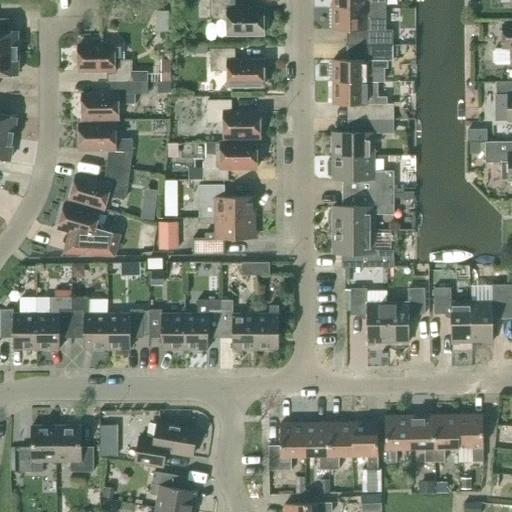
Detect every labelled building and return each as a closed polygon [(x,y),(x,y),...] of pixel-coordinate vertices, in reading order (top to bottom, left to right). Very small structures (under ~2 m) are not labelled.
[(228,34),(264,34),(264,8),(235,8),(235,0),(211,0),(211,18),(228,18),(228,34)] [(357,45),(394,45),(394,29),(386,29),(386,8),(333,8),(333,30),(357,30),(357,45)] [(156,11),(156,24),(169,24),(169,12),(156,11)] [(0,53),(18,53),(18,30),(6,30),(6,18),(0,17),(0,53)] [(511,64),(511,24),(503,25),(503,48),(496,48),(493,51),(493,61),(496,64),(511,65),(511,64)] [(132,81),(148,81),(148,70),(132,71),(132,60),(115,60),(115,44),(79,44),(79,71),(108,70),(108,82),(111,82),(132,81)] [(207,53),(207,45),(194,45),(194,53),(207,53)] [(333,60),(333,82),(378,82),(384,82),(385,68),(388,68),(388,60),(394,60),(394,45),(357,45),(357,60),(333,60)] [(228,86),(264,86),(264,59),(235,60),(235,48),(211,48),(211,70),(228,70),(228,86)] [(0,74),(18,75),(18,53),(0,53),(0,74)] [(161,59),(161,80),(171,80),(170,59),(161,59)] [(148,93),(148,81),(132,81),(111,82),(112,93),(82,93),(83,119),(119,119),(119,103),(136,103),(135,93),(148,93)] [(508,119),(511,118),(511,81),(497,81),(497,102),(508,102),(508,119)] [(394,103),(387,103),(387,96),(378,96),(378,82),(333,82),(333,104),(358,104),(358,118),(394,118),(394,103)] [(224,138),(260,138),(260,111),(232,112),(232,100),(208,100),(208,122),(224,122),(224,138)] [(0,136),(13,139),(17,117),(0,113),(0,136)] [(394,133),(394,118),(358,118),(358,132),(334,132),(334,155),(374,155),(374,133),(394,133)] [(116,139),(116,123),(80,123),(80,149),(109,149),(107,166),(130,169),(133,149),(133,138),(116,139)] [(469,127),(469,141),(480,141),(488,140),(488,127),(480,127),(469,127)] [(0,136),(0,158),(10,160),(13,139),(0,136)] [(486,162),(505,162),(505,179),(511,179),(511,141),(486,141),(486,162)] [(229,168),(258,168),(258,164),(260,162),(260,156),(257,154),(257,142),(206,142),(206,158),(205,158),(205,167),(188,168),(188,180),(229,179),(229,168)] [(481,152),(481,142),(470,142),(470,154),(481,154),(481,152)] [(178,157),(178,143),(168,143),(168,157),(178,157)] [(359,179),(359,193),(394,192),(394,171),(374,171),(374,155),(334,155),(334,159),(328,160),(328,175),(334,175),(334,179),(359,179)] [(104,209),(108,198),(119,197),(125,199),(128,189),(130,169),(107,166),(105,182),(77,174),(70,199),(104,209)] [(200,217),(216,217),(256,217),(256,196),(225,196),(225,184),(199,184),(199,197),(200,217)] [(394,214),(394,192),(359,193),(359,206),(334,206),(334,210),(329,213),(329,224),(334,226),(334,229),(374,229),(374,214),(394,214)] [(58,227),(69,231),(62,252),(81,253),(115,255),(120,234),(96,227),(100,212),(65,202),(58,227)] [(178,216),(178,204),(165,204),(166,216),(178,216)] [(142,207),(141,216),(154,218),(155,208),(142,207)] [(225,238),(256,238),(256,217),(216,217),(216,233),(206,233),(206,238),(193,238),(193,255),(225,254),(225,238)] [(178,222),(159,222),(159,249),(179,248),(178,222)] [(374,250),(374,229),(334,229),(334,253),(342,253),(342,266),(395,266),(394,250),(374,250)] [(142,239),(142,251),(152,251),(152,239),(142,239)] [(149,268),(163,268),(162,258),(148,258),(149,268)] [(242,275),(270,275),(270,262),(242,262),(242,275)] [(85,277),(84,265),(73,265),(74,277),(85,277)] [(151,286),(164,286),(164,272),(152,272),(151,286)] [(471,273),(471,286),(481,285),(481,272),(471,273)] [(472,341),(494,341),(493,318),(511,318),(511,284),(493,285),(493,301),(472,301),(472,341)] [(426,313),(425,287),(408,288),(408,302),(388,302),(389,342),(410,342),(409,314),(426,313)] [(452,341),(472,341),(472,301),(451,301),(451,287),(434,287),(435,314),(446,313),(446,316),(448,319),(451,318),(452,341)] [(368,342),(389,342),(388,302),(367,302),(367,288),(352,288),(351,315),(362,315),(362,317),(364,319),(367,319),(368,342)] [(50,313),(37,313),(37,349),(60,349),(60,337),(72,337),(72,297),(72,290),(56,290),(56,297),(50,297),(50,313)] [(84,349),(108,349),(108,313),(89,313),(89,297),(72,297),(72,337),(84,337),(84,349)] [(198,313),(185,313),(185,349),(208,349),(208,337),(221,337),(221,300),(198,299),(198,313)] [(233,349),(256,349),(256,313),(234,313),(234,300),(221,300),(221,337),(233,337),(233,349)] [(270,313),(256,313),(256,349),(279,349),(280,313),(279,313),(279,305),(270,305),(270,313)] [(14,349),(37,349),(37,313),(14,313),(14,309),(1,309),(1,337),(14,337),(14,349)] [(131,313),(108,313),(108,349),(131,349),(131,337),(144,337),(144,336),(150,335),(150,311),(144,311),(144,309),(131,309),(131,313)] [(185,313),(162,313),(162,309),(150,309),(150,311),(150,335),(150,337),(162,337),(162,349),(185,349),(185,313)] [(473,461),(484,461),(483,413),(458,414),(459,447),(473,447),(473,461)] [(425,462),(435,461),(434,414),(411,415),(411,447),(425,447),(425,462)] [(435,461),(445,461),(445,447),(459,447),(458,414),(434,414),(435,461)] [(397,447),(411,447),(411,415),(386,415),(386,462),(397,462),(397,447)] [(158,421),(155,439),(140,437),(136,462),(163,467),(166,451),(193,456),(198,428),(158,421)] [(376,469),(378,469),(378,421),(353,422),(354,454),(368,454),(368,469),(368,475),(376,475),(376,469)] [(306,455),(305,422),(281,423),(281,445),(269,445),(269,470),(292,469),(292,455),(306,455)] [(320,455),(320,469),(330,469),(329,422),(305,422),(306,455),(320,455)] [(340,469),(340,455),(354,454),(353,422),(329,422),(330,469),(340,469)] [(43,461),(57,461),(57,425),(32,425),(32,447),(20,447),(20,471),(43,471),(43,461)] [(82,425),(57,425),(57,461),(71,461),(71,471),(94,471),(94,447),(82,447),(82,425)] [(159,495),(157,507),(184,511),(193,511),(197,491),(185,489),(187,476),(154,471),(150,493),(159,495)] [(306,493),(306,477),(296,477),(297,493),(306,493)] [(461,478),(461,488),(471,488),(471,478),(461,478)] [(330,492),(330,479),(321,479),(321,492),(330,492)] [(419,481),(419,493),(435,492),(434,481),(419,481)] [(448,481),(437,482),(437,493),(448,492),(448,481)] [(493,499),(506,500),(508,486),(494,485),(493,499)] [(113,498),(115,487),(105,486),(103,496),(113,498)] [(382,510),(381,494),(361,495),(362,511),(382,510)] [(285,504),(285,511),(332,511),(332,502),(285,504)] [(480,511),(481,504),(464,502),(462,511),(480,511)]
